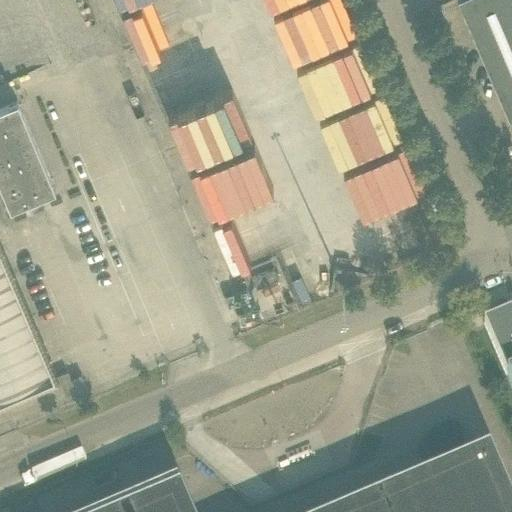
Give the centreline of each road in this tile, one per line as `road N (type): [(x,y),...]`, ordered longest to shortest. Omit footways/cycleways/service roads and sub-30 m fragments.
road 1 (unclassified): [(0,473),(501,259)]
road 2 (unclassified): [(501,259),(390,0)]
